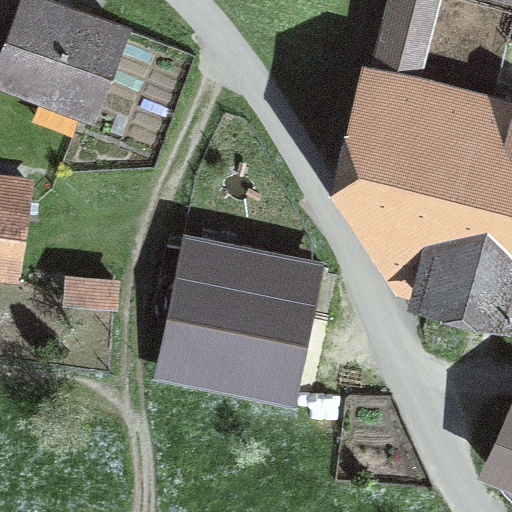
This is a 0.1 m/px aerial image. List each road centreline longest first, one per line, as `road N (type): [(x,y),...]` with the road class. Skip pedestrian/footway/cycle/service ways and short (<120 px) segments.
road 1 (track): [(480,511),(283,128),(187,0)]
road 2 (track): [(230,49),(196,120),(130,315),(143,511)]
